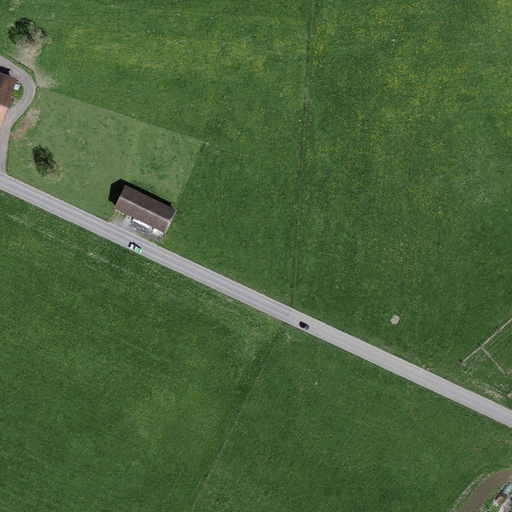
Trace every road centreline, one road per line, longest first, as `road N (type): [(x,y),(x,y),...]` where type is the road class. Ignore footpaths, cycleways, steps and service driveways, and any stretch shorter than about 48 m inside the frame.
road 1 (tertiary): [(511,418),(0,179)]
road 2 (track): [(0,176),(6,124),(24,112),(33,89),(0,69)]
